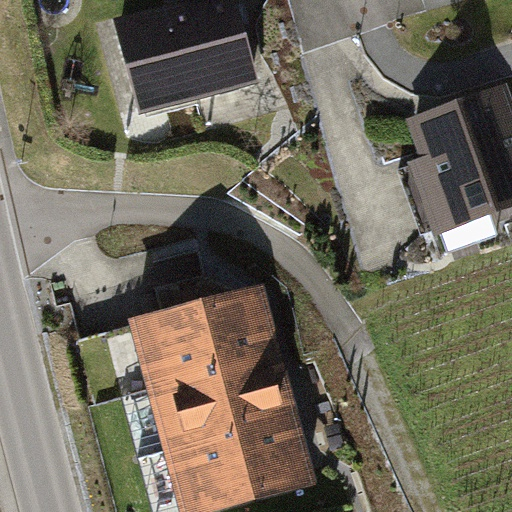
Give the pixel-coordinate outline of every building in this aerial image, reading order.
[(234,0),(212,0),(117,27),(142,114),(257,81),(234,0)] [(511,205),(511,119),(501,90),(417,121),(432,162),(401,173),(423,235),(456,224),(457,226),(511,205)] [(261,294),(134,327),(151,391),(278,358),(261,294)] [(278,358),(151,392),(168,456),(295,422),(278,358)] [(295,422),(168,456),(183,511),(214,511),(312,486),(295,422)]
